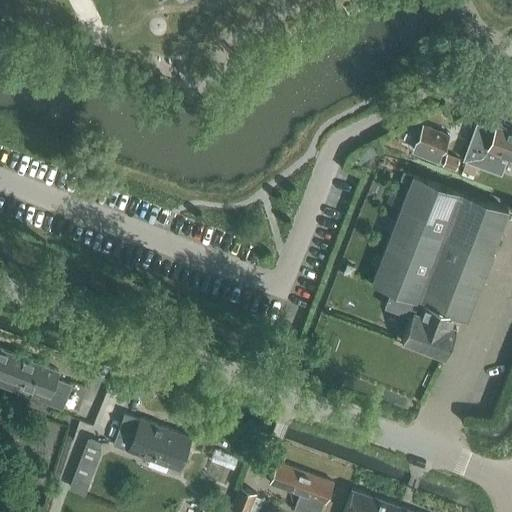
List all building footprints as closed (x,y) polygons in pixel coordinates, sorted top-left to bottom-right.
[(68,0),(79,19),(77,25),(84,42),(105,45),(132,49),(155,53),(172,56),(180,57),(189,80),(189,81),(190,81),(191,82),(192,82),(193,82),(194,82),(195,81),(215,70),(215,69),(216,69),(216,68),(217,67),(219,37),(291,0),(110,0),(110,1),(108,6),(105,13),(105,14),(100,19),(90,0),(68,0)] [(511,155),(511,129),(497,124),(495,130),(491,128),(491,126),(476,121),(462,159),(501,173),(507,158),(505,157),(507,153),(511,155)] [(449,134),(423,124),(416,141),(442,151),(449,134)] [(356,152),(361,161),(366,158),(373,155),(379,151),(380,151),(377,146),(374,141),(356,152)] [(459,157),(447,153),(443,163),(455,168),(459,157)] [(465,161),(462,169),(474,174),(477,166),(465,161)] [(508,210),(402,168),(399,177),(409,182),(370,281),(408,295),(404,305),(414,309),(402,339),(445,356),(457,326),(449,323),(453,313),(465,318),(482,277),(483,278),(494,250),(492,249),(508,210)] [(0,373),(6,376),(3,383),(4,383),(15,353),(0,347),(0,373)] [(58,370),(15,353),(4,383),(4,384),(7,376),(48,392),(45,399),(62,405),(70,383),(55,377),(58,370)] [(125,412),(113,443),(146,456),(158,424),(140,417),(140,418),(125,412)] [(100,461),(110,417),(97,414),(86,458),(100,461)] [(158,424),(146,456),(179,468),(191,436),(158,424)] [(80,460),(70,488),(81,492),(91,465),(80,460)] [(296,511),(322,511),(325,505),(332,485),(276,465),(269,486),(299,497),(294,511),(296,511)] [(239,486),(229,511),(246,511),(254,492),(239,486)] [(405,511),(351,492),(343,511),(405,511)]
